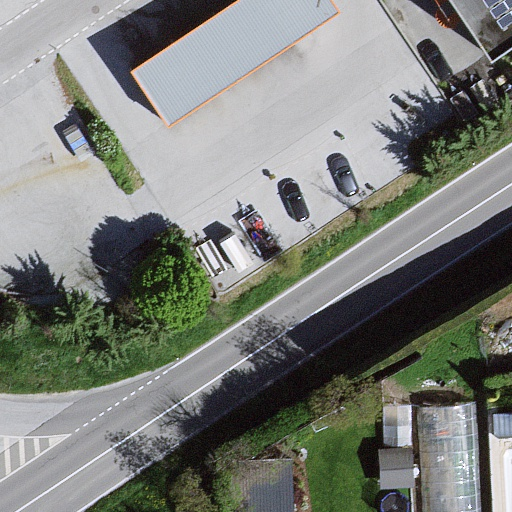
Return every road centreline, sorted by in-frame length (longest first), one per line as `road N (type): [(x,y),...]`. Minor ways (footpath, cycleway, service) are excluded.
road 1 (tertiary): [(511,182),(181,400)]
road 2 (tertiary): [(181,400),(28,503)]
road 3 (tertiary): [(181,400),(61,419),(0,417)]
